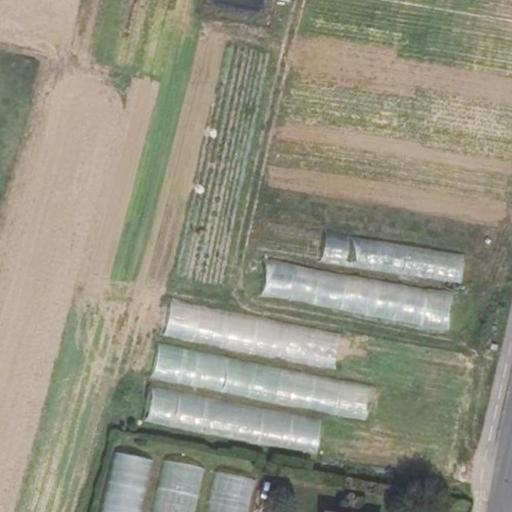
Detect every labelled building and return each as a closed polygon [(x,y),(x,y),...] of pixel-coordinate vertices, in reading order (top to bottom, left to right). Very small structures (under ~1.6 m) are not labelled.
[(414,246),(410,273),(462,280),(466,253),(414,246)] [(451,325),(456,290),(265,262),(259,297),(451,325)] [(337,366),(343,331),(170,299),(163,334),(337,366)] [(161,346),(155,377),(368,415),(374,383),(161,346)] [(151,387),(145,422),(318,451),(323,416),(151,387)] [(113,451),(100,511),(139,511),(150,459),(113,451)] [(192,511),(202,466),(163,459),(153,511),(192,511)] [(245,511),(251,479),(214,472),(206,511),(245,511)]
